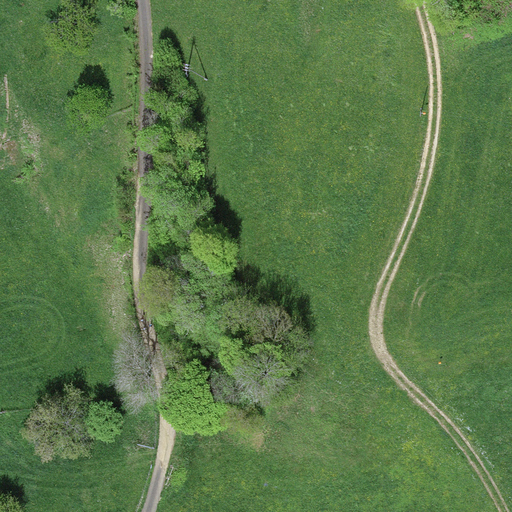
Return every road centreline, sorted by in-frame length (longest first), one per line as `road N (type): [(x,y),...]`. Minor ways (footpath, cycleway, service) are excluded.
road 1 (track): [(419,0),(436,84),(430,154),(375,303),(375,337),(467,446),(504,511)]
road 2 (track): [(140,0),(146,139),(138,264),(167,413),(147,511)]
